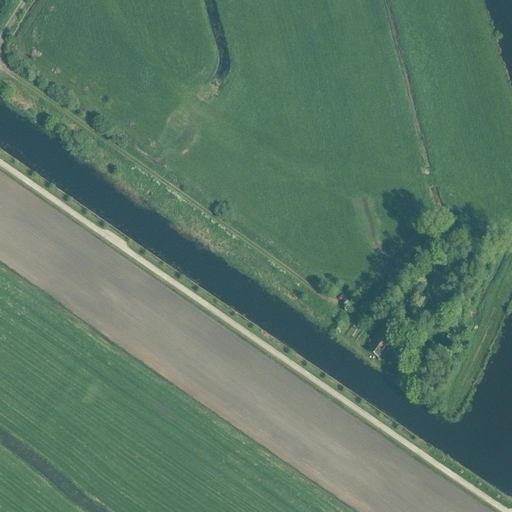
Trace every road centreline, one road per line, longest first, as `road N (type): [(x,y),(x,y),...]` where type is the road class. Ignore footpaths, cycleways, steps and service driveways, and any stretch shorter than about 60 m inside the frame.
road 1 (track): [(505,511),(0,163)]
road 2 (track): [(0,61),(338,307)]
